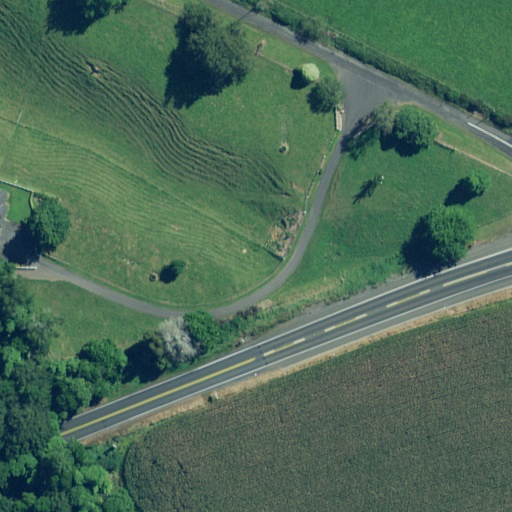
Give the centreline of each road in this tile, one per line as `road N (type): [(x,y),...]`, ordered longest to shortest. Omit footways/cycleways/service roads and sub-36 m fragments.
road 1 (trunk): [(0,457),(511,263)]
road 2 (unclassified): [(511,145),(207,0)]
